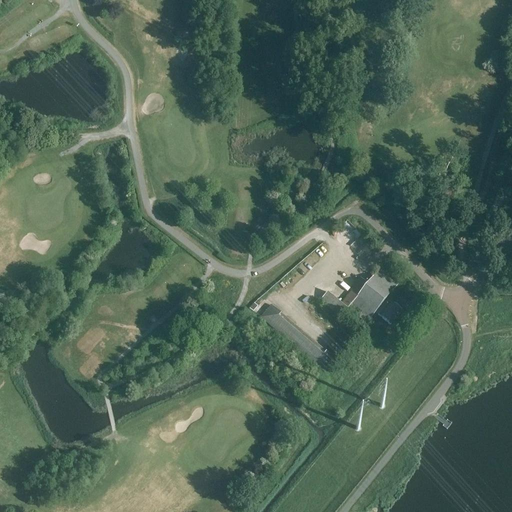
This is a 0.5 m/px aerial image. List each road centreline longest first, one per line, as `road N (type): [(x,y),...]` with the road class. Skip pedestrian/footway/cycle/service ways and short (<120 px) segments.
road 1 (track): [(39,456),(114,434),(107,389),(161,367),(230,317),(256,231),(311,198),(332,144),(299,78),(294,6)]
road 2 (tertiary): [(343,511),(456,371),(466,346),(463,295),(511,234)]
road 3 (track): [(105,392),(99,374),(211,263)]
road 4 (unknown): [(395,246),(326,275),(296,310)]
